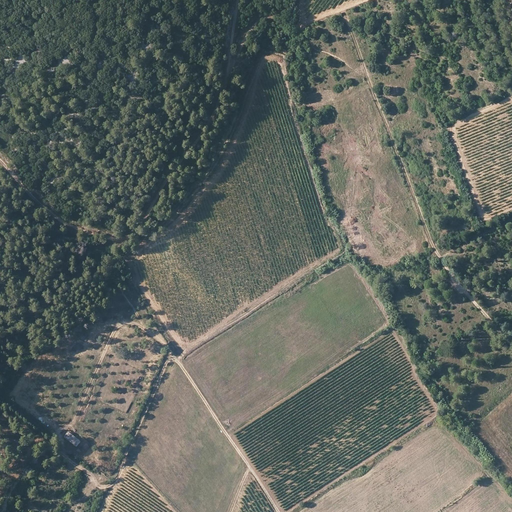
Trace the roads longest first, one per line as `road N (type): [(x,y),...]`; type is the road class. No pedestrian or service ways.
road 1 (track): [(0,158),(71,227),(128,238),(210,116),(225,80),(238,0)]
road 2 (track): [(175,359),(279,511)]
